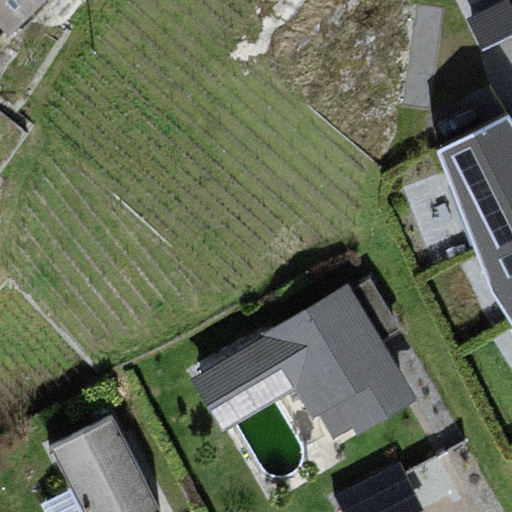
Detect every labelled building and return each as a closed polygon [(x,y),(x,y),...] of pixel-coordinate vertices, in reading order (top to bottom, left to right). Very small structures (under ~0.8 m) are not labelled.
[(42,0),(0,0),(0,23),(8,32),(42,0)] [(511,320),(511,321),(511,120),(507,113),(437,148),(477,251),(492,290),(511,320)] [(348,280),(189,375),(221,428),(294,385),(312,417),(319,413),(333,435),(351,424),(356,433),(417,396),(348,280)] [(152,511),(106,427),(47,458),(73,511),(152,511)] [(405,453),(337,485),(349,511),(400,511),(427,499),(405,453)]
